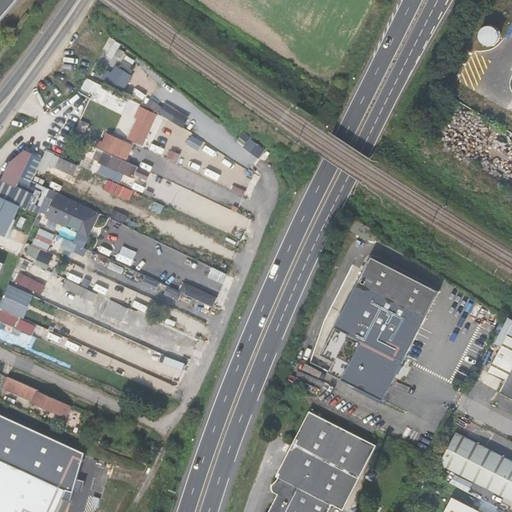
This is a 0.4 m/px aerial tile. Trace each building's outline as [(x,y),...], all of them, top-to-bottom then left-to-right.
[(92,73),(124,89),(132,74),(117,67),(121,60),(132,66),(137,55),(109,40),(92,73)] [(142,105),(127,137),(144,145),(159,113),(142,105)] [(246,132),(239,140),(259,158),(266,151),(246,132)] [(16,144),(0,180),(0,232),(8,236),(16,217),(16,220),(22,207),(27,207),(40,212),(47,196),(54,199),(44,223),(54,227),(59,227),(59,192),(38,182),(38,172),(47,172),(49,167),(60,167),(60,155),(47,149),(44,156),(16,144)] [(60,160),(60,180),(76,180),(77,160),(60,160)] [(149,181),(152,175),(131,166),(127,176),(147,185),(149,181)] [(160,179),(152,175),(149,181),(158,185),(160,179)] [(176,184),(202,195),(205,187),(179,176),(176,184)] [(108,179),(105,189),(131,199),(134,189),(108,179)] [(66,195),(54,220),(90,237),(102,211),(66,195)] [(24,243),(39,213),(26,207),(16,229),(13,228),(9,236),(24,243)] [(74,239),(78,232),(64,225),(60,232),(74,239)] [(49,269),(62,235),(38,227),(28,255),(37,258),(35,263),(49,269)] [(376,400),(389,372),(394,364),(429,290),(375,263),(328,360),(341,366),(335,380),(376,400)] [(210,277),(225,281),(227,273),(212,269),(210,277)] [(19,273),(15,283),(44,293),(47,283),(19,273)] [(185,281),(180,292),(214,307),(219,297),(185,281)] [(47,308),(50,300),(38,294),(35,301),(47,308)] [(105,314),(125,320),(129,305),(109,300),(105,314)] [(17,322),(21,313),(5,305),(1,314),(17,322)] [(511,402),(511,339),(505,335),(484,373),(500,382),(495,392),(511,402)] [(37,389),(38,388),(9,374),(4,385),(37,401),(47,406),(65,414),(70,404),(37,389)] [(45,409),(47,406),(37,401),(35,404),(45,409)] [(0,413),(0,459),(67,491),(72,493),(82,454),(0,413)] [(332,511),(333,510),(338,511),(345,511),(378,450),(309,420),(276,485),(279,487),(277,491),(275,491),(273,492),(273,494),(273,496),(273,497),(278,500),(271,511),(332,511)] [(511,459),(455,430),(438,463),(511,501),(511,459)] [(56,511),(67,491),(0,459),(0,511),(56,511)] [(481,511),(451,497),(443,511),(481,511)]
